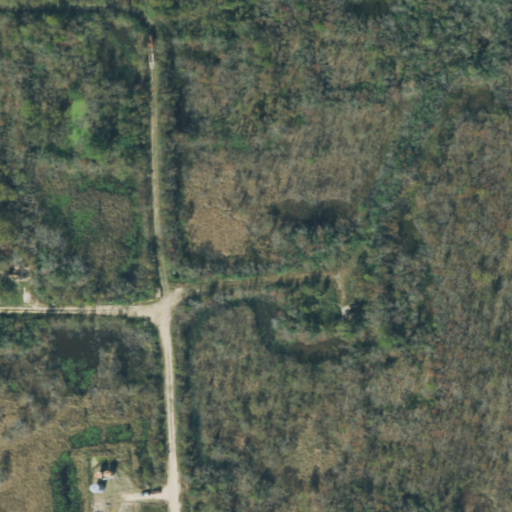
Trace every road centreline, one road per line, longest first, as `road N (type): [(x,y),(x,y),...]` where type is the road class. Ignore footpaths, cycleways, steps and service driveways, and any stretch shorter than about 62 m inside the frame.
road 1 (residential): [(433,52),(349,220),(315,249),(167,309),(0,301)]
road 2 (residential): [(129,0),(143,17),(162,121),(183,511)]
